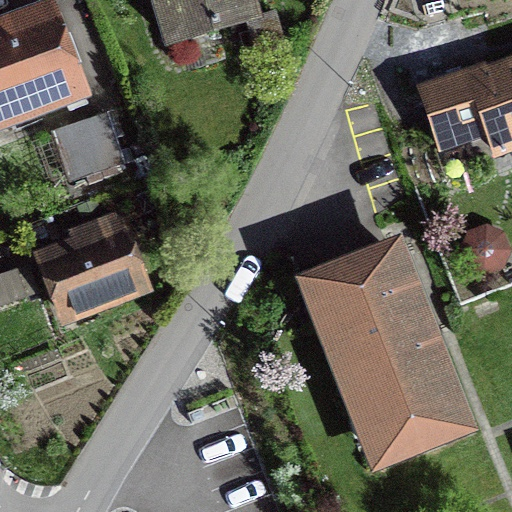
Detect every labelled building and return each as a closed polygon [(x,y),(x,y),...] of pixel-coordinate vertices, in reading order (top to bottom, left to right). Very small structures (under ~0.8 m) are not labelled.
[(148,0),(165,54),(248,28),(255,53),(285,43),(275,11),(262,15),(257,0),(148,0)] [(0,25),(0,129),(90,93),(54,3),(0,25)] [(485,63),(415,87),(438,155),(486,139),(494,162),(511,155),(511,59),(487,68),(485,63)] [(51,133),(70,185),(135,162),(116,110),(51,133)] [(102,214),(97,199),(77,206),(83,221),(102,214)] [(71,240),(31,255),(61,332),(155,296),(126,219),(119,222),(116,213),(67,232),(71,240)] [(372,479),(480,437),(403,240),(295,282),(372,479)] [(0,308),(32,297),(21,268),(0,276),(0,308)] [(469,270),(449,278),(461,305),(481,297),(469,270)] [(57,361),(53,352),(20,365),(24,374),(57,361)]
